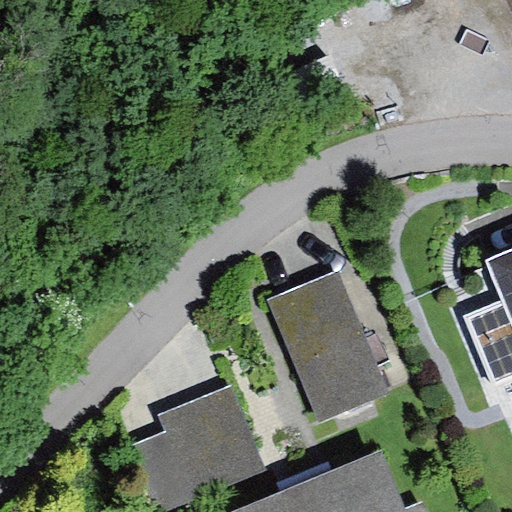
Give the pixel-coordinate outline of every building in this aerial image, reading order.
[(511,259),(489,269),(506,309),(468,322),(494,389),(511,381),(511,259)] [(348,290),(276,316),(320,438),(392,412),(348,290)] [(166,438),(129,452),(153,511),(173,511),(266,474),(232,390),(159,419),(166,438)] [(408,511),(403,511),(383,462),(310,492),(317,511),(425,511),(421,504),(408,511)] [(317,511),(310,492),(258,511),(317,511)]
